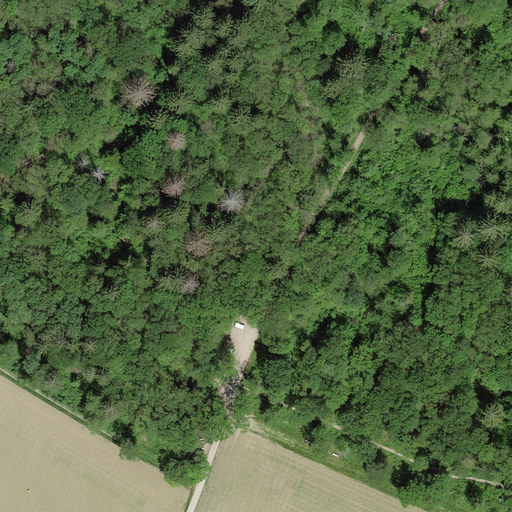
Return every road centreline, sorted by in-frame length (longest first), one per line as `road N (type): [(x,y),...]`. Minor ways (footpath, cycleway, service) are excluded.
road 1 (track): [(252,340),(298,242),(444,0)]
road 2 (track): [(0,365),(200,485)]
road 3 (unclassified): [(190,511),(252,340)]
